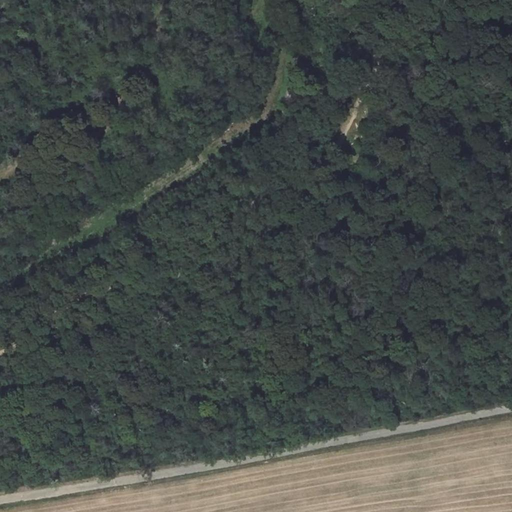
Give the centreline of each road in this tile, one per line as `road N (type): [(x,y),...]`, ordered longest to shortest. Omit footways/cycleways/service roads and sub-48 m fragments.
road 1 (unclassified): [(0,499),(511,408)]
road 2 (track): [(0,301),(276,116),(291,34),(264,8)]
